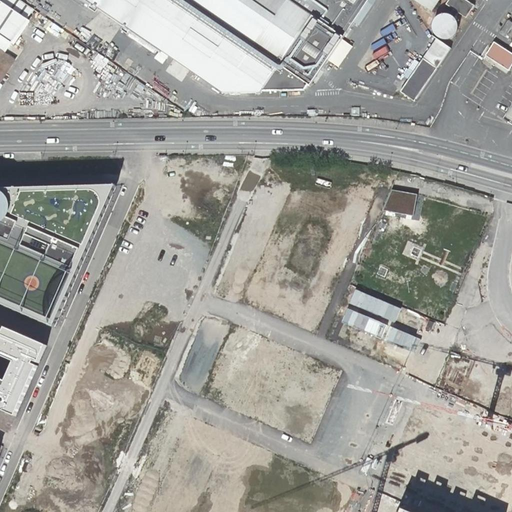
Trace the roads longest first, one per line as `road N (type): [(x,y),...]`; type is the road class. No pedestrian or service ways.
road 1 (unknown): [(64,340),(436,511)]
road 2 (unknown): [(107,511),(258,157)]
road 3 (secondary): [(139,139),(359,146),(511,181)]
road 4 (secondary): [(511,170),(356,136),(140,131)]
road 5 (residential): [(0,483),(138,168),(139,145)]
road 6 (unknown): [(199,293),(511,431)]
road 7 (unknown): [(383,192),(316,345)]
road 8 (secondary): [(140,131),(0,132)]
road 9 (secondary): [(0,140),(139,139)]
